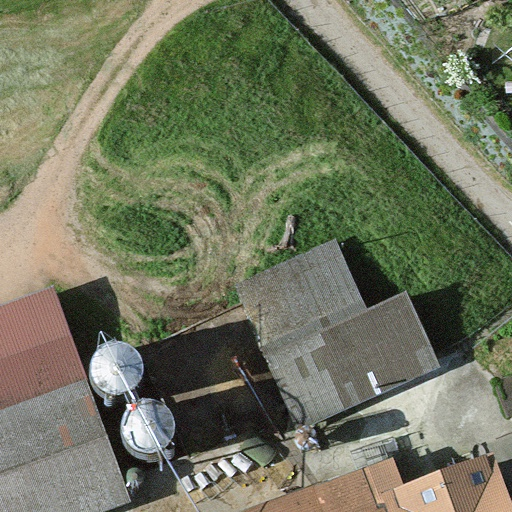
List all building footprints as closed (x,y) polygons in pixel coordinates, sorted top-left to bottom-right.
[(364,325),(331,253),(230,298),(295,442),(437,377),(405,307),(364,325)] [(0,511),(102,511),(131,502),(52,287),(0,305),(0,511)] [(511,362),(511,330),(468,362),(483,383),(511,362)] [(117,344),(108,345),(100,350),(94,357),(90,366),(90,375),(92,385),(98,393),(106,398),(115,401),(125,400),(133,396),(140,390),(145,382),(146,373),(145,364),(141,355),(135,349),(126,345),(117,344)] [(511,390),(492,399),(511,441),(511,390)] [(147,403),(138,404),(130,409),(124,416),(120,425),(120,434),(122,444),(128,451),(136,457),(145,459),(155,459),(163,455),(170,449),(175,441),(176,432),(175,423),(171,414),(165,408),(156,404),(147,403)] [(395,492),(388,473),(274,511),(508,511),(491,460),(395,492)]
